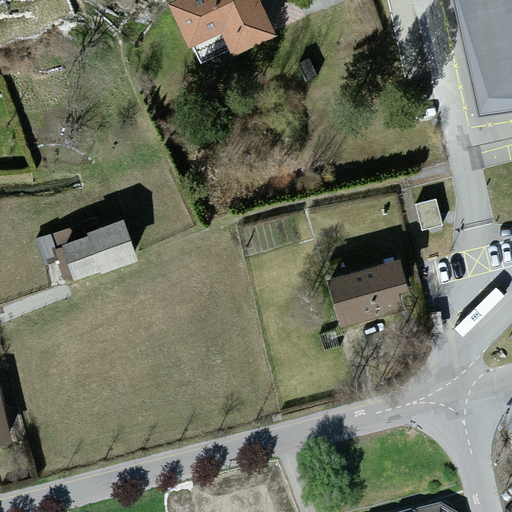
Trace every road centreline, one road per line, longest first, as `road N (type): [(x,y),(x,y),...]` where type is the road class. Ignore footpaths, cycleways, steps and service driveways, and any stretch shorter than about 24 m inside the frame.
road 1 (residential): [(454,392),(0,509)]
road 2 (unclassified): [(483,511),(454,392)]
